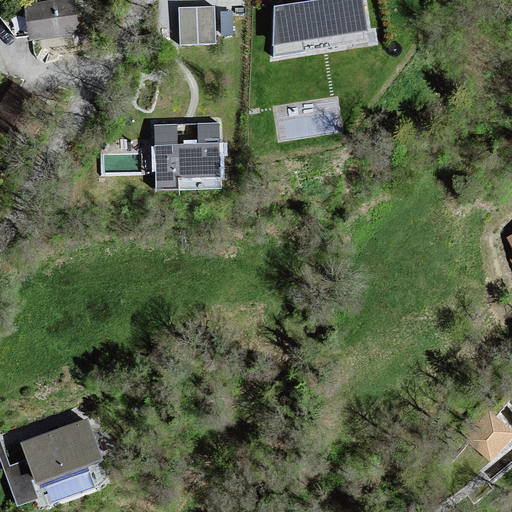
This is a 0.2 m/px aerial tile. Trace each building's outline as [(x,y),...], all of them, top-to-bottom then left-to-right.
[(280,7),(277,41),(364,27),(359,0),(324,0),(325,0),(280,7)] [(73,2),(28,7),(31,38),(76,33),(73,2)] [(213,7),(181,9),(183,43),(215,42),(213,7)] [(14,81),(0,100),(0,131),(15,141),(43,101),(14,81)] [(217,126),(154,128),(155,200),(218,199),(217,126)] [(511,238),(500,244),(511,269),(511,238)] [(472,476),(511,438),(511,428),(490,405),(445,447),(472,476)] [(105,469),(89,424),(21,447),(37,493),(105,469)]
